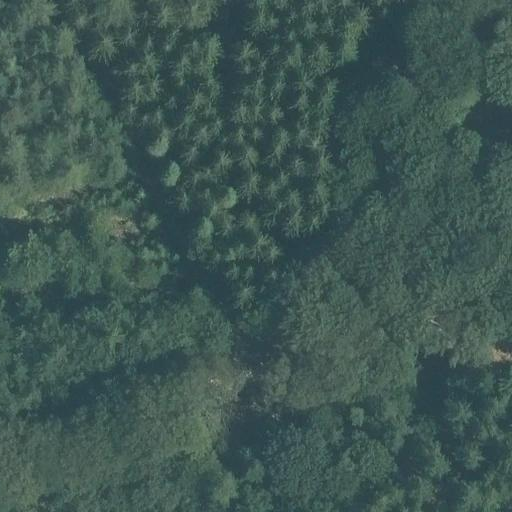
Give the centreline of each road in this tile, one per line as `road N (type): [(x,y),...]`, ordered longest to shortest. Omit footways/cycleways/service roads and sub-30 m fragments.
road 1 (track): [(0,453),(259,374),(511,310)]
road 2 (track): [(259,374),(335,511)]
